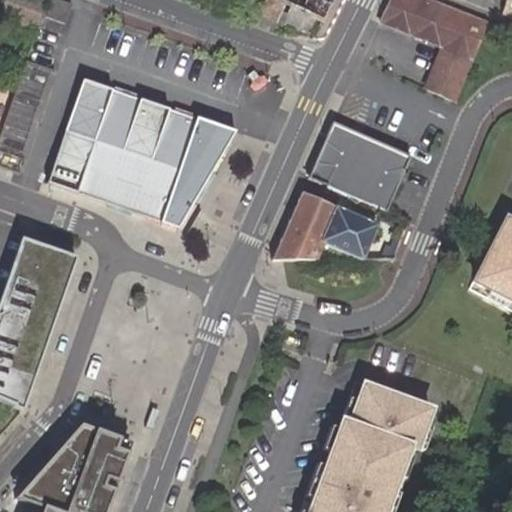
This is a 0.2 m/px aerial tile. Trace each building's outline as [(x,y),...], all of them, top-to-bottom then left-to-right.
[(36,26),(43,4),(32,0),(7,0),(5,6),(20,12),(17,20),(36,26)] [(71,5),(53,0),(52,0),(46,16),(64,23),(71,5)] [(314,20),(321,23),(332,0),(256,0),(253,9),(274,23),(284,6),(288,8),(282,21),(309,32),(314,20)] [(485,24),(424,0),(389,0),(378,25),(445,51),(428,92),(453,103),(485,24)] [(511,18),(511,0),(504,0),(500,14),(511,18)] [(53,71),(24,61),(0,132),(0,167),(19,173),(53,71)] [(246,74),(251,81),(247,84),(251,90),(256,90),(266,84),(266,80),(263,74),(258,76),(253,69),(246,74)] [(233,133),(80,80),(46,183),(177,229),(233,133)] [(409,155),(331,123),(322,141),(306,179),(341,192),(385,210),(409,155)] [(301,192),(272,262),(315,262),(322,243),(335,208),(301,192)] [(322,243),(363,262),(376,228),(335,208),(322,243)] [(468,282),(511,304),(511,225),(501,219),(468,282)] [(0,402),(16,408),(70,259),(16,240),(0,283),(0,402)] [(511,314),(511,304),(468,282),(464,290),(511,314)] [(347,376),(335,409),(341,411),(353,378),(347,376)] [(315,462),(303,493),(300,500),(295,511),(372,511),(399,442),(404,444),(413,419),(419,403),(353,378),(341,411),(335,409),(329,425),(320,447),(315,462)] [(420,421),(413,419),(404,444),(410,447),(420,421)] [(103,511),(130,440),(80,422),(15,496),(44,507),(42,511),(103,511)] [(313,445),(320,447),(329,425),(322,422),(313,445)] [(378,511),(404,444),(399,442),(372,511),(378,511)] [(296,490),(303,493),(315,462),(307,459),(296,490)] [(295,511),(300,500),(293,497),(287,511),(295,511)]
